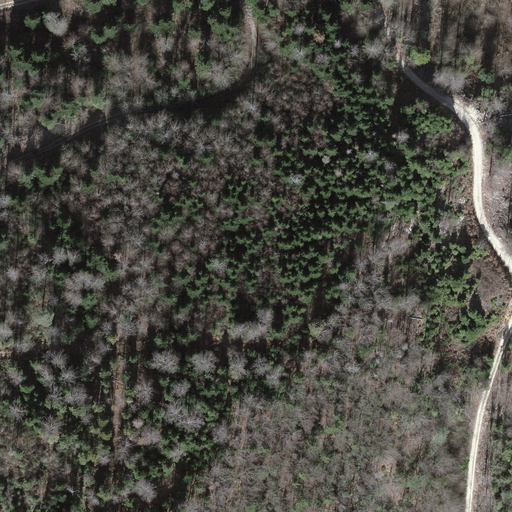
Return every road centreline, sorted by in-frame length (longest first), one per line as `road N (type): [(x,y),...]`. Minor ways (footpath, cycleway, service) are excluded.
road 1 (track): [(243,0),(254,58),(232,89),(111,118),(0,167)]
road 2 (track): [(376,0),(405,66),(471,121),(480,207),(511,265)]
road 3 (track): [(0,354),(269,340)]
road 4 (track): [(511,321),(487,390),(470,511)]
